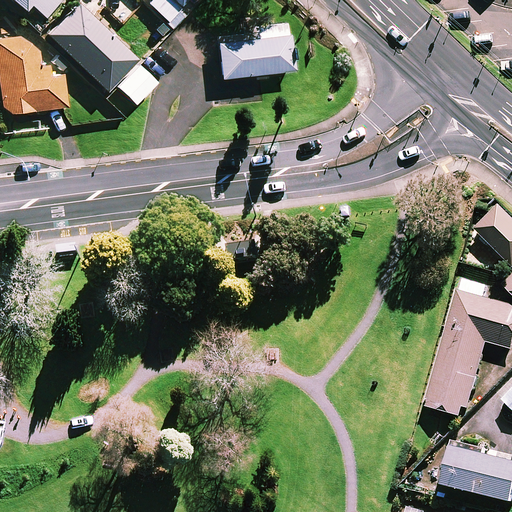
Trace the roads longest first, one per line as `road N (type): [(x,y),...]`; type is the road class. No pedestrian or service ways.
road 1 (tertiary): [(0,205),(273,172)]
road 2 (tertiary): [(273,172),(371,129),(414,79)]
road 3 (tertiary): [(431,139),(330,178),(273,172)]
